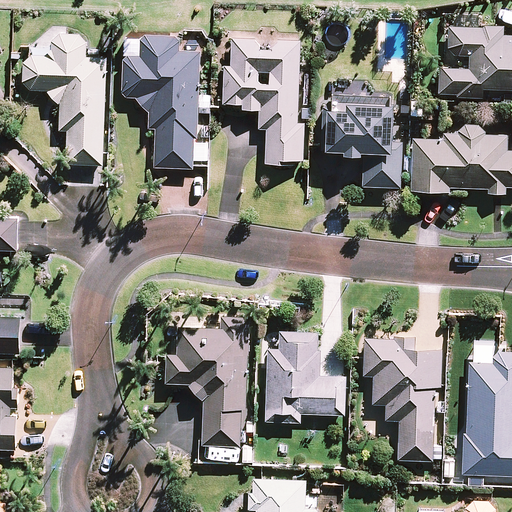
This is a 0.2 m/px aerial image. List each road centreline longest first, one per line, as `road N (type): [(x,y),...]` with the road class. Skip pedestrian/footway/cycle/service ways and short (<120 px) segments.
road 1 (residential): [(511,267),(343,257),(157,232),(118,255),(95,290),(100,406)]
road 2 (residential): [(100,406),(151,470),(147,511)]
